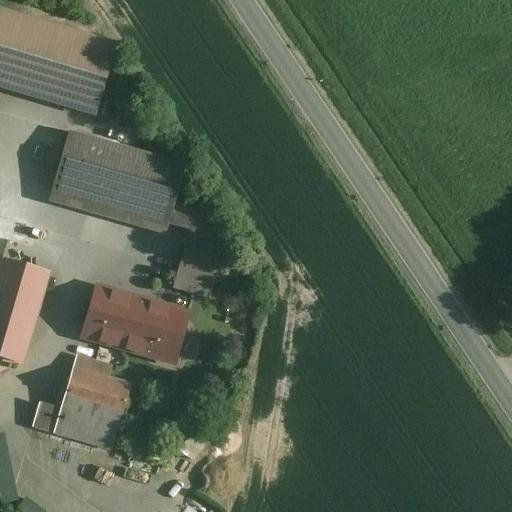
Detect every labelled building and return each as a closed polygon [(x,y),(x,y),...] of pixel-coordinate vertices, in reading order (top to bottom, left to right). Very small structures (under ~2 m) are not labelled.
[(116,47),(0,14),(0,89),(94,116),(116,47)] [(50,190),(166,225),(168,225),(173,207),(184,167),(70,133),(50,190)] [(0,141),(0,160),(8,171),(17,163),(0,141)] [(229,223),(173,207),(168,225),(166,225),(166,227),(189,234),(173,291),(206,302),(229,223)] [(46,276),(2,264),(0,269),(0,359),(20,366),(46,276)] [(82,338),(118,349),(138,354),(172,365),(186,316),(96,289),(82,338)] [(111,453),(138,354),(118,349),(108,380),(72,370),(71,375),(65,374),(54,410),(39,406),(31,429),(111,453)] [(204,424),(185,449),(198,459),(217,434),(204,424)] [(0,457),(6,501),(26,499),(17,432),(0,433),(0,457)] [(52,511),(32,496),(19,511),(52,511)]
